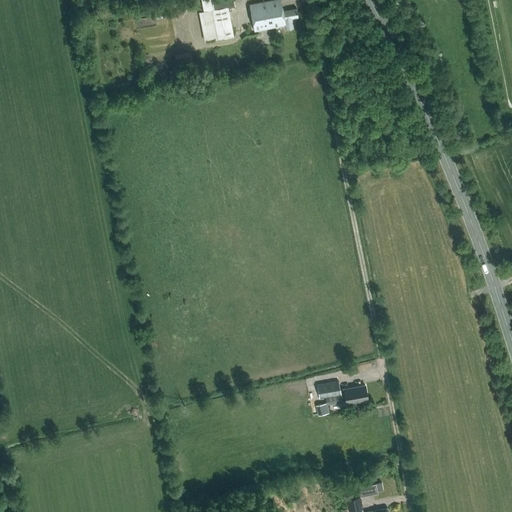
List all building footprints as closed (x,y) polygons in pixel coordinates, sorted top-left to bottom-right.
[(209,0),(210,1),(208,1),(209,8),(213,8),(213,9),(234,5),(233,0),(209,0)] [(292,18),(298,17),(297,8),(283,10),(281,0),(273,0),(250,4),(254,31),(285,24),(286,29),(293,28),(292,18)] [(213,9),(209,9),(211,24),(235,20),(233,5),(213,9)] [(344,389),(340,390),(339,380),(317,384),(320,398),(325,397),(326,405),(342,402),(341,399),(346,398),(344,389)] [(347,403),(368,399),(365,385),(344,388),(344,389),(346,398),(347,403)] [(326,403),(322,404),(316,405),(318,415),(329,413),(327,405),(326,405),(326,403)] [(375,483),(368,485),(370,493),(377,491),(375,483)] [(388,511),(387,507),(371,510),(363,511),(360,496),(346,499),(347,508),(341,509),(341,511),(388,511)]
